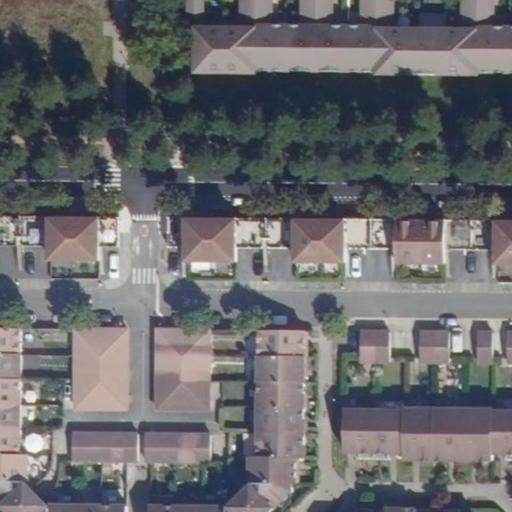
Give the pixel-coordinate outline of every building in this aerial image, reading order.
[(189,0),(189,74),(221,74),(222,27),(205,26),(204,0),(189,0)] [(222,27),(221,74),(258,75),(258,70),(256,0),(243,0),(243,27),(222,27)] [(256,0),(258,70),(285,70),(285,25),(269,25),(267,22),(271,17),(271,0),(256,0)] [(301,26),(285,25),(285,70),(315,71),(315,0),(301,0),(302,19),(306,22),(301,26)] [(315,0),(315,71),(346,71),(346,26),(330,26),(327,22),(330,22),(330,0),(315,0)] [(346,71),(377,71),(377,0),(362,0),(362,19),(366,22),(363,26),(346,26),(346,71)] [(377,0),(377,71),(377,76),(409,76),(410,29),(394,29),(392,26),(395,22),(395,0),(377,0)] [(447,77),(478,77),(478,72),(478,0),(464,0),(465,29),(447,29),(447,77)] [(478,0),(478,72),(508,73),(508,28),(491,28),(488,23),(493,19),(492,0),(478,0)] [(409,76),(447,77),(447,29),(434,29),(434,35),(426,35),(426,29),(410,29),(409,76)] [(0,243),(55,244),(55,257),(105,257),(106,244),(124,244),(123,214),(103,214),(103,217),(58,217),(58,213),(0,213),(0,243)] [(192,214),(173,214),(173,244),(190,244),(190,258),(239,259),(239,245),(297,244),(297,259),(345,259),(345,245),(395,245),(395,259),(443,259),(443,245),(493,245),(493,259),(511,259),(511,218),(496,219),(496,216),(441,216),(441,218),(397,218),(397,215),(342,215),(342,218),(300,218),(300,215),(236,214),(236,217),(192,217),(192,214)] [(493,279),(511,279),(511,269),(494,268),(493,279)] [(0,351),(23,352),(24,326),(0,325),(0,351)] [(128,407),(128,326),(77,326),(77,406),(128,407)] [(208,407),(210,327),(159,327),(158,407),(208,407)] [(304,354),(304,327),(274,327),(259,327),(259,354),(304,354)] [(373,328),(358,327),(358,357),(372,357),(373,328)] [(373,328),(372,357),(386,357),(386,328),(373,328)] [(432,328),(417,328),(417,357),(432,358),(432,328)] [(446,358),(447,328),(432,328),(432,358),(446,358)] [(502,358),(511,358),(511,328),(503,329),(502,358)] [(489,358),(490,329),(474,329),(474,358),(489,358)] [(23,352),(0,351),(0,376),(23,377),(23,352)] [(304,380),(304,354),(259,354),(258,379),(304,380)] [(23,377),(0,376),(0,401),(23,402),(23,377)] [(303,405),(304,380),(258,379),(258,405),(303,405)] [(23,402),(0,401),(0,428),(22,428),(23,402)] [(431,453),(432,403),(402,403),(402,406),(401,445),(416,445),(416,453),(431,453)] [(460,446),(460,403),(432,403),(431,453),(445,453),(445,445),(460,446)] [(488,446),(488,407),(488,403),(460,403),(460,446),(474,445),(474,453),(488,453),(488,446)] [(303,431),(303,405),(258,405),(258,431),(303,431)] [(372,453),(372,405),(342,406),(342,445),(351,445),(358,445),(358,448),(357,452),(372,453)] [(401,445),(402,406),(372,405),(372,453),(386,453),(386,448),(386,445),(393,445),(401,445)] [(511,453),(511,406),(488,407),(488,446),(497,446),(502,446),(502,449),(502,454),(511,453)] [(22,428),(0,428),(0,452),(22,453),(22,428)] [(138,432),(74,431),(73,459),(138,459),(138,432)] [(302,455),(303,431),(258,431),(258,455),(295,455),(302,455)] [(211,432),(146,432),(146,459),(210,460),(211,432)] [(416,445),(401,445),(401,453),(416,453),(416,445)] [(22,453),(0,452),(0,478),(26,478),(31,478),(31,453),(22,453)] [(295,481),(295,455),(258,455),(250,455),(250,481),(291,481),(295,481)] [(26,478),(0,478),(0,495),(13,509),(34,488),(26,478)] [(291,489),(291,481),(250,481),(250,485),(246,489),(267,511),(291,489)] [(34,488),(13,509),(15,511),(28,511),(43,498),(34,488)] [(266,511),(267,511),(246,489),(235,499),(247,511),(266,511)] [(50,511),(51,507),(43,498),(28,511),(50,511)] [(247,511),(235,499),(226,508),(225,511),(247,511)] [(352,510),(351,511),(380,511),(381,510),(376,510),(369,510),(369,505),(369,502),(351,501),(352,510)] [(381,510),(380,511),(411,511),(412,502),(395,502),(395,510),(381,510)] [(381,502),(381,510),(395,510),(395,502),(381,502)] [(412,502),(411,511),(442,511),(434,511),(427,510),(427,505),(427,502),(412,502)] [(442,511),(470,511),(461,511),(456,511),(456,506),(455,502),(442,502),(442,511)] [(51,503),(51,507),(50,511),(76,511),(77,503),(51,503)] [(101,511),(102,504),(77,503),(76,511),(101,511)]
